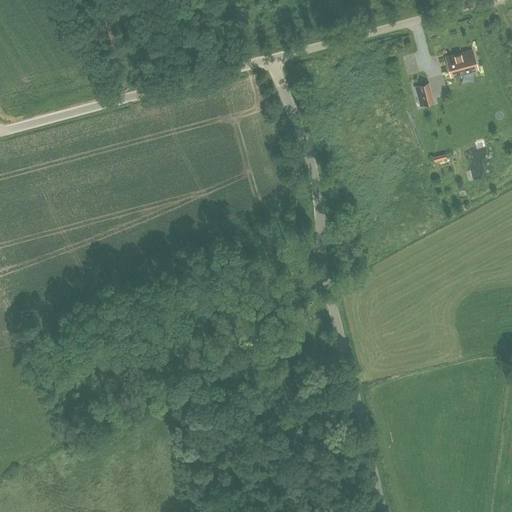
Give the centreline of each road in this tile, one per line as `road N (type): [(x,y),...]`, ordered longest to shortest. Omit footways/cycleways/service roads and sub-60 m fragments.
road 1 (unclassified): [(383,511),(309,168),(271,59)]
road 2 (unclassified): [(0,132),(271,59)]
road 3 (unclassified): [(271,59),(495,0)]
